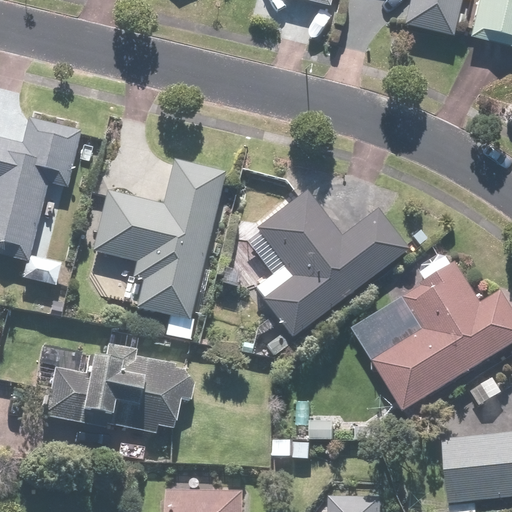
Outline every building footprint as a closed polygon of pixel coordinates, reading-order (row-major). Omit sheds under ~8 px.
[(334,0),(293,0),(332,9),(334,0)] [(462,0),(412,0),(406,27),(454,38),(462,0)] [(511,0),(482,0),(473,40),(511,48),(511,0)] [(72,202),(84,143),(30,132),(25,157),(0,151),(0,250),(33,257),(45,197),(72,202)] [(192,341),(227,172),(174,161),(165,207),(110,195),(97,253),(139,262),(134,287),(143,289),(139,309),(172,315),(167,336),(192,341)] [(413,248),(383,207),(343,236),(309,191),(246,238),(275,276),(257,289),(293,338),(413,248)] [(484,302),(454,254),(426,272),(433,283),(362,327),(411,406),(511,343),(511,299),(505,289),(484,302)] [(63,265),(31,259),(27,281),(59,287),(63,265)] [(197,381),(187,367),(137,359),(139,350),(107,345),(105,355),(96,354),(93,375),(58,369),(52,401),(57,401),(55,417),(110,426),(113,412),(131,416),(129,429),(161,434),(163,424),(177,427),(181,400),(193,402),(197,381)] [(507,392),(495,376),(472,392),(483,409),(507,392)] [(337,423),(311,421),(309,440),(336,442),(337,423)] [(394,430),(359,427),(357,441),(367,442),(365,461),(391,463),(394,430)] [(511,434),(449,440),(454,501),(511,496),(511,434)] [(246,511),(247,490),(173,489),(172,511),(246,511)] [(332,496),(331,511),(383,511),(384,496),(332,496)]
